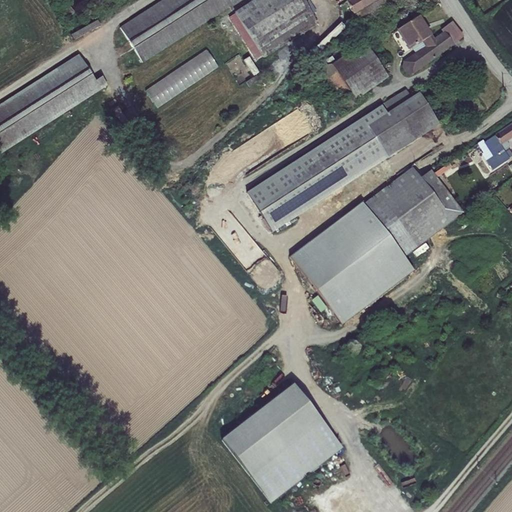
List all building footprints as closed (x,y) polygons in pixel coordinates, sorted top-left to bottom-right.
[(162,0),(120,28),(143,63),(240,0),(162,0)] [(256,0),(235,14),(263,58),(317,23),(301,0),(256,0)] [(336,0),(339,6),(347,2),(354,14),(378,0),(336,0)] [(407,7),(393,15),(401,28),(418,17),(428,11),(440,3),(437,0),(378,0),(354,14),(360,24),(402,0),(407,7)] [(444,33),(433,41),(418,17),(401,28),(398,30),(411,49),(412,48),(416,53),(423,65),(463,37),(453,22),(442,30),(444,33)] [(72,41),(100,27),(97,21),(69,35),(72,41)] [(331,65),(355,100),(388,78),(363,42),(331,65)] [(206,50),(144,89),(155,107),(217,68),(206,50)] [(423,65),(416,53),(403,62),(402,66),(407,73),(412,74),(423,65)] [(78,55),(0,104),(0,154),(107,86),(102,77),(95,81),(78,55)] [(389,113),(365,128),(385,159),(439,124),(419,93),(411,98),(406,91),(383,105),(389,113)] [(336,106),(339,113),(350,109),(346,102),(336,106)] [(383,105),(247,193),(272,233),(385,159),(365,128),(389,113),(383,105)] [(511,123),(485,142),(484,143),(489,151),(492,157),(486,161),(492,171),(510,160),(504,151),(508,149),(509,145),(506,142),(511,137),(511,123)] [(478,143),(484,154),(489,151),(484,143),(485,142),(483,140),(478,143)] [(486,161),(483,163),(489,173),(492,171),(486,161)] [(412,167),(330,230),(368,285),(404,257),(464,213),(431,170),(420,178),(412,167)] [(368,285),(330,230),(292,258),(344,327),(416,273),(404,257),(368,285)] [(224,444),(270,504),(342,449),(295,389),(224,444)]
